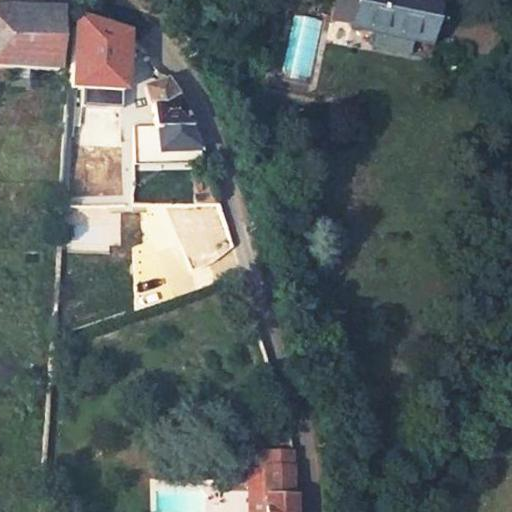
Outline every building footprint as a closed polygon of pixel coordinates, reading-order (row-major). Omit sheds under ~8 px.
[(357,29),(361,0),(342,0),(338,26),(357,29)] [(356,32),(431,47),(440,3),(426,0),(361,0),(357,29),(356,32)] [(0,72),(53,74),(57,15),(0,15),(0,72)] [(64,91),(119,93),(124,37),(124,36),(120,34),(71,19),(64,91)] [(180,107),(164,83),(144,88),(143,108),(147,109),(155,138),(121,154),(137,191),(201,165),(188,127),(180,107)] [(262,499),(261,511),(290,511),(291,500),(289,500),(287,454),(257,453),(257,469),(247,469),(247,493),(255,492),(255,499),(262,499)]
